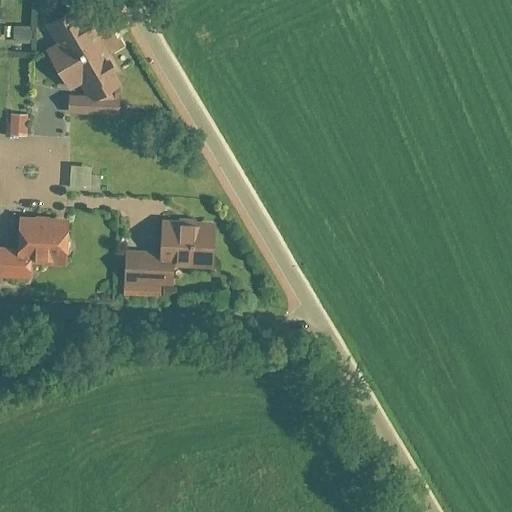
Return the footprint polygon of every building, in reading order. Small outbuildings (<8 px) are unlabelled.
[(61,0),(39,0),(39,14),(60,15),(61,0)] [(70,93),(83,85),(89,95),(70,94),(69,116),(120,117),(120,100),(106,100),(131,85),(90,16),(82,21),(75,10),(48,26),(60,46),(46,54),(70,93)] [(14,25),(14,40),(31,40),(31,25),(14,25)] [(10,134),(28,134),(28,112),(10,111),(10,134)] [(70,188),(96,189),(96,164),(71,164),(70,188)] [(71,223),(22,216),(17,248),(0,245),(0,275),(31,280),(31,279),(34,260),(66,264),(71,223)] [(164,220),(163,252),(128,250),(126,295),(178,298),(179,266),(218,267),(220,223),(164,220)]
